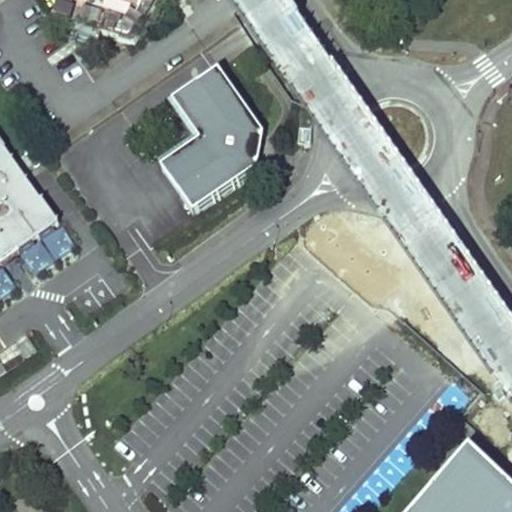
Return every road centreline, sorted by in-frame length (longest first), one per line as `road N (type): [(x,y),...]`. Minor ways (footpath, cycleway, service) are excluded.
road 1 (tertiary): [(361,81),(335,128),(345,163),(376,187),(396,190),(433,178)]
road 2 (tertiary): [(433,178),(511,295)]
